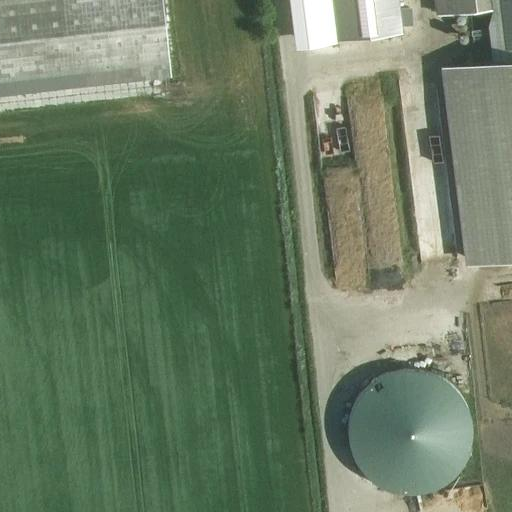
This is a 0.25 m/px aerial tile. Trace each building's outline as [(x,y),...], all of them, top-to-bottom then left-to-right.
[(0,0),(0,95),(171,76),(162,0),(0,0)] [(330,0),(336,40),(402,34),(397,0),(330,0)] [(437,0),(440,14),(466,10),(505,5),(504,0),(437,0)] [(511,58),(472,63),(453,65),(477,262),(511,257),(511,58)] [(333,380),(338,381),(338,391),(359,391),(360,359),(334,358),(333,380)] [(351,471),(348,472),(351,478),(350,498),(360,498),(360,489),(378,483),(378,476),(391,476),(436,460),(436,441),(422,401),(428,398),(428,384),(413,383),(413,391),(389,390),(396,411),(389,414),(377,413),(378,393),(375,387),(360,393),(360,400),(342,399),(356,394),(348,394),(335,399),(339,412),(352,413),(351,471)]
